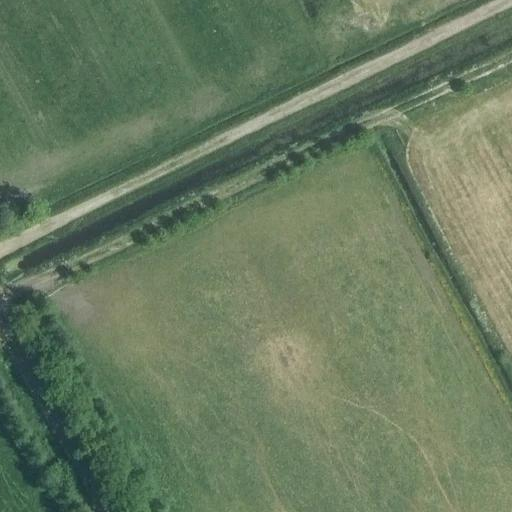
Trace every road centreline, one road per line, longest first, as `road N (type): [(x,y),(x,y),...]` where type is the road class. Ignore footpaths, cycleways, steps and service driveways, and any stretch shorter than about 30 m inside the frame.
road 1 (track): [(511,0),(0,245)]
road 2 (unclassified): [(102,511),(0,326)]
